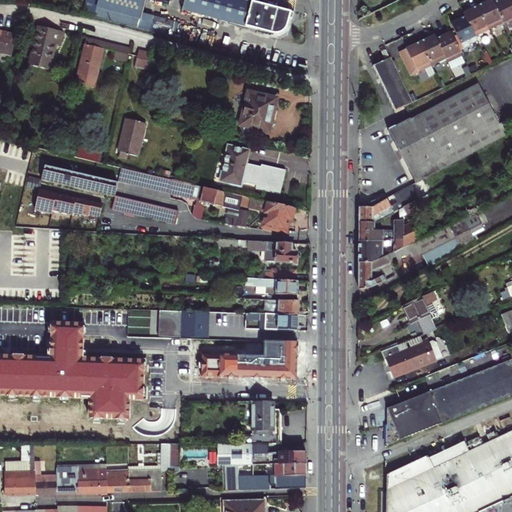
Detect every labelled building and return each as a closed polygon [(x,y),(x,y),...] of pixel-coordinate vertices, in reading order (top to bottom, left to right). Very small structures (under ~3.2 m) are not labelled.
[(84,0),(83,12),(93,15),(96,7),(97,0),(84,0)] [(97,0),(96,7),(141,19),(145,0),(97,0)] [(244,0),(243,0),(184,0),(182,10),(273,35),(275,35),(278,35),(280,34),(282,33),(284,32),(285,30),(287,28),(288,26),(289,22),(290,18),(292,19),(294,13),(280,10),(267,6),(244,0)] [(497,28),(504,25),(491,0),(490,0),(484,3),(478,6),(489,30),(496,27),(497,28)] [(491,0),(504,25),(505,27),(511,24),(511,5),(509,0),(500,0),(499,1),(498,0),(491,0)] [(482,33),(489,30),(478,6),(471,10),(464,13),(466,17),(476,38),(483,35),(482,33)] [(477,41),(476,38),(466,17),(458,21),(451,24),(463,49),(470,46),(469,44),(477,41)] [(50,30),(38,27),(29,66),(49,70),(55,45),(59,46),(62,33),(50,30)] [(0,53),(10,56),(15,37),(0,32),(0,53)] [(436,40),(447,61),(448,63),(455,59),(456,61),(463,58),(451,33),(443,36),(436,40)] [(441,64),(447,61),(436,40),(434,35),(427,39),(420,43),(432,66),(440,62),(441,64)] [(94,40),(86,38),(75,84),(94,89),(98,73),(92,72),(93,66),(99,67),(103,49),(105,43),(94,40)] [(105,43),(103,49),(115,52),(116,45),(105,43)] [(401,52),(413,76),(418,73),(418,75),(426,71),(425,70),(432,66),(420,43),(410,47),(401,52)] [(116,45),(115,52),(113,60),(126,63),(130,48),(116,45)] [(148,71),(152,54),(139,50),(134,68),(148,71)] [(413,76),(401,52),(399,53),(411,76),(413,76)] [(411,100),(390,58),(372,67),(383,89),(394,112),(398,110),(412,103),(411,100)] [(425,70),(426,71),(429,78),(435,74),(432,66),(425,70)] [(427,178),(506,137),(499,125),(478,84),(387,131),(402,158),(406,165),(416,184),(427,178)] [(434,93),(440,90),(437,84),(431,87),(434,93)] [(249,93),(246,104),(243,105),(242,112),(244,113),(239,133),(261,138),(262,130),(268,131),(272,115),(276,99),(249,93)] [(412,103),(424,98),(422,94),(411,100),(412,103)] [(145,124),(126,119),(117,152),(120,152),(118,158),(127,160),(128,155),(137,157),(145,124)] [(504,122),(499,125),(506,137),(510,135),(504,122)] [(77,150),(75,157),(98,163),(101,150),(84,146),(83,151),(77,150)] [(247,152),(228,148),(220,182),(240,186),(240,183),(257,186),(256,190),(279,194),(285,170),(261,165),(260,167),(245,164),(247,152)] [(118,183),(44,167),(41,181),(115,197),(115,196),(118,183)] [(191,185),(122,169),(118,181),(188,198),(191,185)] [(239,205),(241,197),(191,185),(188,198),(200,201),(200,202),(238,211),(238,210),(239,205)] [(391,207),(387,199),(371,208),(358,208),(358,215),(358,223),(375,223),(403,209),(419,200),(412,186),(394,196),(398,203),(391,207)] [(103,205),(40,191),(35,212),(53,216),(53,212),(73,217),(73,214),(89,217),(89,215),(100,218),(103,205)] [(178,211),(115,196),(115,197),(112,209),(175,224),(178,211)] [(269,203),(241,197),(239,205),(260,210),(259,212),(266,213),(262,227),(286,232),(289,219),(291,219),(291,217),(293,217),(293,214),(294,212),(293,210),(294,208),(269,203)] [(419,200),(403,209),(406,214),(424,205),(421,199),(419,200)] [(236,217),(235,225),(244,227),(248,212),(238,210),(238,211),(236,217)] [(236,217),(228,215),(228,217),(226,217),(224,224),(234,226),(235,225),(236,217)] [(479,232),(470,215),(462,218),(420,239),(415,242),(421,253),(428,267),(468,246),(475,242),(472,235),(479,232)] [(358,232),(358,241),(383,241),(393,241),(403,240),(403,226),(403,221),(391,221),(391,228),(389,227),(389,231),(375,231),(375,227),(375,223),(358,223),(358,232)] [(411,223),(403,226),(403,240),(393,241),(393,246),(393,252),(397,251),(415,242),(420,239),(411,223)] [(203,246),(266,249),(266,262),(275,262),(275,263),(295,264),(296,252),(291,252),(291,244),(203,239),(203,246)] [(383,241),(358,241),(358,252),(358,263),(372,263),(382,258),(382,247),(383,241)] [(372,263),(358,263),(358,285),(358,290),(365,289),(371,288),(385,281),(379,269),(398,261),(397,258),(409,253),(411,257),(421,253),(415,242),(397,251),(393,252),(382,258),(372,263)] [(272,269),(271,280),(295,281),(295,276),(295,271),(272,269)] [(295,281),(271,280),(245,279),(245,286),(272,288),(276,287),(275,294),(297,295),(298,288),(298,281),(295,281)] [(432,303),(437,301),(432,293),(402,307),(407,316),(411,324),(415,322),(423,336),(436,330),(444,327),(432,303)] [(298,302),(265,300),(264,315),(265,315),(298,316),(298,309),(298,302)] [(511,309),(500,315),(509,334),(511,332),(511,309)] [(207,339),(208,313),(182,312),(181,338),(207,339)] [(245,314),(245,329),(259,330),(259,314),(245,314)] [(298,316),(265,315),(265,330),(297,331),(298,316)] [(86,328),(51,327),(51,330),(50,356),(0,354),(0,397),(88,400),(87,421),(130,422),(130,402),(145,403),(146,359),(85,358),(86,331),(86,328)] [(398,346),(381,352),(384,360),(386,359),(390,368),(394,378),(436,361),(436,360),(443,357),(437,342),(433,340),(429,342),(428,339),(421,342),(422,344),(401,353),(398,346)] [(297,369),(297,342),(264,342),(264,356),(201,354),(200,378),(296,380),(297,369)] [(511,395),(511,361),(511,360),(387,409),(392,420),(388,422),(388,434),(388,445),(511,395)] [(273,410),(273,402),(268,402),(252,402),(252,436),(243,437),(242,444),(269,444),(281,444),(281,427),(281,410),(273,410)] [(511,423),(509,418),(500,421),(502,427),(511,423)] [(480,511),(511,497),(511,430),(498,437),(495,432),(487,435),(489,441),(482,445),(479,437),(468,442),(471,450),(468,451),(464,442),(428,459),(427,456),(387,476),(386,511),(480,511)] [(157,467),(128,467),(128,471),(128,491),(158,491),(158,488),(161,488),(161,472),(169,472),(170,444),(161,444),(161,453),(157,453),(157,467)] [(238,466),(268,465),(268,454),(269,444),(242,444),(217,444),(217,466),(225,466),(230,466),(231,492),(239,491),(239,478),(238,466)] [(4,495),(35,494),(34,457),(34,446),(22,446),(23,462),(23,472),(5,473),(4,473),(4,495)] [(269,454),(268,454),(268,465),(275,465),(298,465),(298,452),(288,452),(279,452),(279,453),(269,454)] [(306,452),(298,452),(298,465),(306,464),(306,452)] [(34,457),(35,494),(56,493),(56,471),(53,471),(53,476),(40,476),(40,456),(34,457)] [(5,462),(5,473),(23,472),(23,462),(5,462)] [(306,464),(298,465),(275,465),(275,477),(270,477),(270,471),(259,471),(259,477),(239,478),(239,491),(303,489),(303,482),(303,476),(306,476),(306,464)] [(106,466),(100,466),(85,466),(78,466),(78,469),(78,493),(101,492),(101,494),(107,494),(107,492),(106,472),(106,466)] [(56,493),(78,493),(78,469),(70,469),(69,467),(56,468),(56,471),(56,493)] [(128,491),(128,471),(106,472),(107,492),(128,491)] [(264,511),(264,501),(224,502),(224,511),(264,511)]
